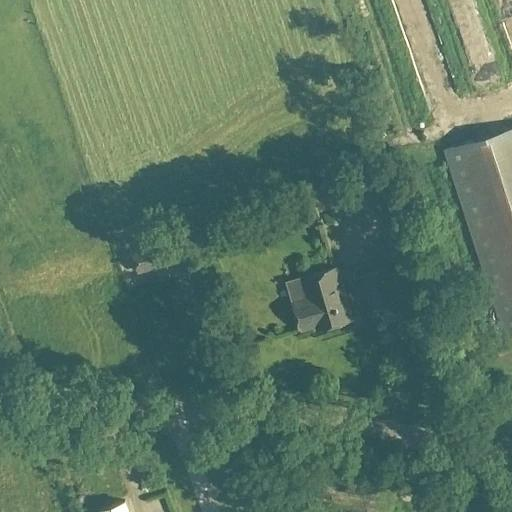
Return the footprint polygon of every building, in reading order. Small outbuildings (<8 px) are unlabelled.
[(511,31),(511,2),(511,1),(511,0),(492,0),(506,34),(511,31)] [(511,334),(511,128),(444,150),(467,221),(503,338),(511,334)] [(394,174),(372,182),(396,254),(419,246),(394,174)] [(135,276),(181,263),(174,240),(128,254),(135,276)] [(301,279),(306,298),(292,302),(300,332),(315,328),(316,332),(350,322),(336,269),(301,279)] [(370,311),(396,304),(386,270),(360,277),(370,311)] [(210,319),(204,321),(209,332),(214,330),(210,319)] [(162,511),(155,493),(125,504),(127,511),(162,511)]
